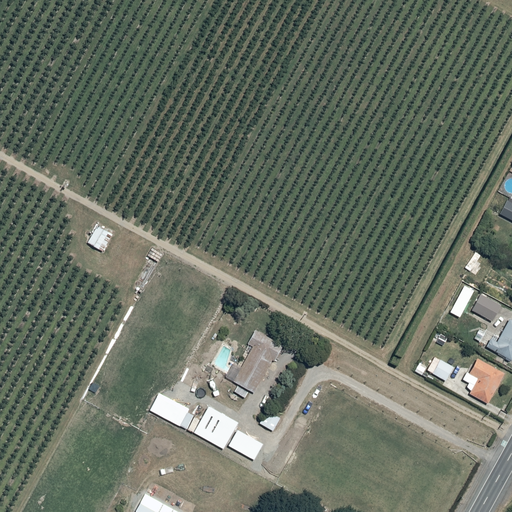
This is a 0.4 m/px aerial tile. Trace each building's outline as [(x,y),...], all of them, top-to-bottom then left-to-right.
[(511,204),(505,201),(499,215),(511,220),(511,204)] [(111,234),(96,226),(86,243),(101,252),(111,234)] [(472,290),(463,285),(449,313),(459,318),(472,290)] [(500,304),(480,294),(471,311),(491,321),(500,304)] [(487,347),(511,361),(511,360),(511,319),(510,319),(498,341),(491,338),(487,347)] [(226,378),(254,393),(272,360),(275,362),(284,344),(256,330),(249,344),(254,347),(242,367),(234,362),(226,378)] [(473,356),(467,353),(461,365),(468,368),(473,356)] [(505,373),(477,358),(469,374),(478,379),(470,394),(488,404),(505,373)] [(452,367),(439,359),(431,373),(444,381),(452,367)] [(417,362),(412,371),(420,375),(425,367),(417,362)] [(192,415),(166,401),(158,415),(185,429),(192,415)] [(279,418),(266,410),(258,423),(272,431),(279,418)] [(199,420),(194,417),(187,430),(192,433),(199,420)]
